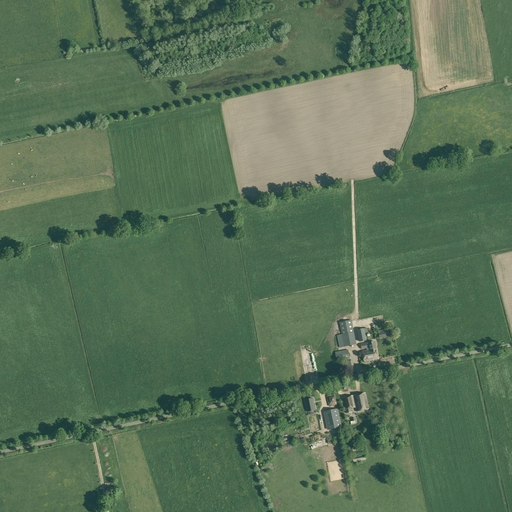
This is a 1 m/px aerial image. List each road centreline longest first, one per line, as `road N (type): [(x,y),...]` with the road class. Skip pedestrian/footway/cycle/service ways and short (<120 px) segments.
road 1 (unclassified): [(0,452),(511,344)]
road 2 (track): [(358,345),(352,180)]
